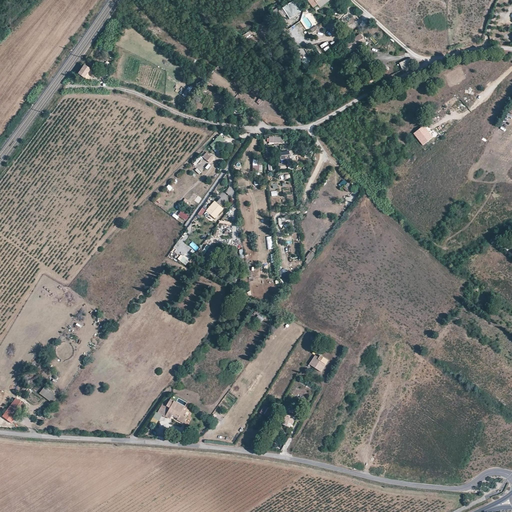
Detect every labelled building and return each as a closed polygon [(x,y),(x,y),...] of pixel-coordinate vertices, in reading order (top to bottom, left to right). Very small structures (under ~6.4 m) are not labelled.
[(316,12),(320,9),(315,3),(312,0),(308,0),(307,2),(316,12)] [(319,0),(315,3),(320,9),(329,0),(319,0)] [(292,3),(283,9),(288,16),(297,11),(292,3)] [(290,11),(285,13),(284,9),(279,11),(282,18),(291,14),(290,11)] [(347,43),(345,44),(350,53),(366,42),(361,34),(347,43)] [(369,38),(375,45),(379,42),(373,35),(369,38)] [(401,71),(414,65),(411,59),(398,65),(401,71)] [(80,74),(84,77),(89,70),(85,67),(80,74)] [(189,85),(182,95),(188,99),(195,89),(189,85)] [(424,126),(414,134),(423,145),(433,138),(424,126)] [(210,146),(217,151),(226,139),(219,134),(210,146)] [(213,156),(206,149),(201,154),(209,161),(213,156)] [(253,172),(262,172),(263,159),(253,159),(253,172)] [(198,196),(194,201),(198,204),(202,198),(198,196)] [(223,209),(215,201),(206,211),(214,218),(223,209)] [(187,221),(190,216),(181,211),(178,216),(187,221)] [(315,254),(312,253),(307,260),(305,262),(308,263),(315,254)] [(254,315),(256,317),(262,320),(264,317),(256,311),(254,315)] [(309,365),(314,368),(316,365),(322,369),(327,361),(321,356),(319,360),(314,357),(309,365)] [(46,385),(39,393),(49,402),(56,394),(46,385)] [(18,400),(4,417),(13,425),(27,407),(18,400)] [(185,414),(186,412),(183,409),(184,407),(174,401),(172,403),(169,402),(161,415),(165,417),(166,417),(169,418),(171,415),(177,418),(176,419),(182,423),(187,415),(185,414)] [(261,413),(269,417),(273,410),(265,405),(261,413)] [(291,424),(293,420),(283,415),(281,420),(291,424)]
